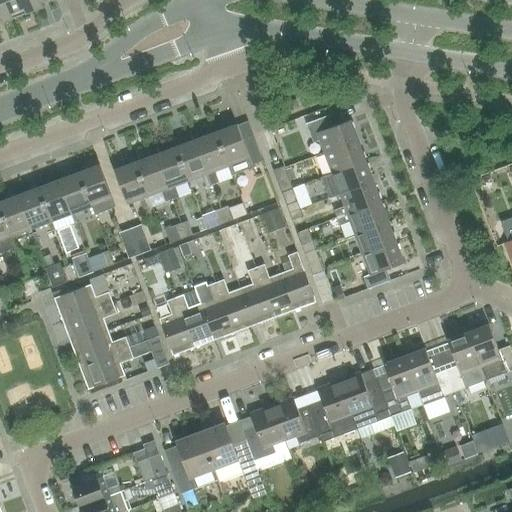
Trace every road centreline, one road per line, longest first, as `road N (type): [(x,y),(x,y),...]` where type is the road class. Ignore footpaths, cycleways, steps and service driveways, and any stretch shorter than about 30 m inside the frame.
road 1 (residential): [(46,511),(26,458),(453,297),(464,281)]
road 2 (residential): [(0,154),(231,68)]
road 3 (residential): [(464,281),(404,107),(410,53)]
road 4 (unclassified): [(218,34),(258,27),(410,53)]
road 5 (residential): [(0,70),(78,40),(124,0)]
road 6 (unclassified): [(201,2),(133,33),(84,78)]
road 7 (unclassified): [(84,78),(218,34)]
